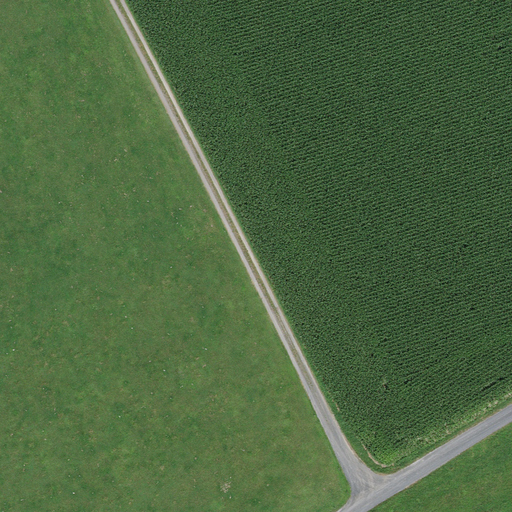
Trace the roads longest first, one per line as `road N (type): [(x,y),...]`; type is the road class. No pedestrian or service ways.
road 1 (track): [(364,498),(109,0)]
road 2 (track): [(511,416),(364,498)]
